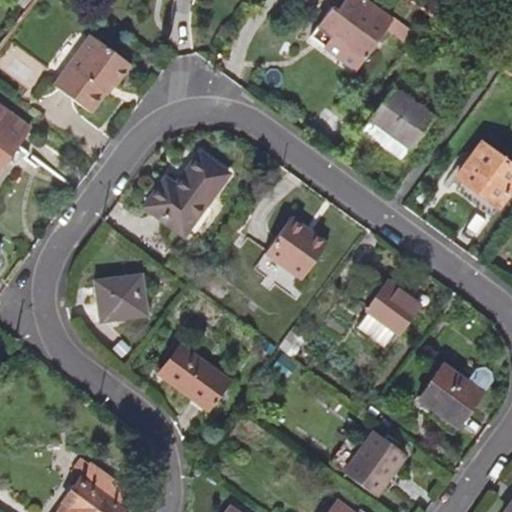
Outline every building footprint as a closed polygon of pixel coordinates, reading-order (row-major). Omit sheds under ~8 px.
[(27,10),(34,0),(14,0),(14,1),(27,10)] [(331,7),(310,37),(356,70),(386,29),(408,45),(416,34),(394,18),(392,21),(364,0),(344,0),(337,11),(331,7)] [(131,65),(90,35),(53,86),(91,114),(105,94),(102,91),(109,83),(114,86),(114,87),(131,65)] [(462,74),(456,83),(464,89),(470,80),(462,74)] [(107,95),(114,86),(109,83),(102,91),(105,94),(107,95)] [(449,95),(455,100),(462,91),(455,86),(449,95)] [(393,88),(362,130),(403,160),(416,141),(434,118),(393,88)] [(0,178),(7,170),(2,167),(17,147),(30,130),(0,108),(0,178)] [(437,120),(434,118),(416,141),(420,144),(437,120)] [(511,188),(511,166),(481,143),(472,156),(460,172),(456,177),(462,182),(498,209),(511,188)] [(460,172),(472,156),(467,152),(455,168),(460,172)] [(165,179),(144,207),(184,236),(228,175),(200,154),(187,171),(189,172),(182,182),(180,180),(175,187),(165,179)] [(187,171),(180,180),(182,182),(189,172),(187,171)] [(498,209),(462,182),(455,192),(491,219),(498,209)] [(245,212),(233,228),(240,234),(252,216),(245,212)] [(312,232),(292,217),(289,222),(309,236),(312,232)] [(299,278),(301,280),(327,244),(312,232),(309,236),(289,222),(265,254),(299,278)] [(141,275),(94,281),(100,321),(147,315),(141,275)] [(397,334),(419,305),(387,282),(365,310),(368,312),(357,327),(384,347),(395,332),(397,334)] [(279,348),(291,356),(297,348),(298,346),(309,333),(296,324),(279,348)] [(130,349),(121,341),(112,349),(122,358),(130,349)] [(271,345),(266,342),(262,347),(266,352),(271,345)] [(229,382),(180,345),(162,368),(170,374),(165,380),(207,411),(214,402),(220,406),(231,390),(226,386),(229,382)] [(272,370),(284,378),(294,364),(282,356),(272,370)] [(484,368),(475,369),(465,382),(441,364),(416,399),(432,411),(428,416),(452,433),(456,427),(457,428),(491,380),(490,374),(484,368)] [(158,374),(165,380),(170,374),(162,368),(158,374)] [(344,473),(375,496),(405,454),(374,432),(361,449),(344,473)] [(361,449),(347,439),(329,462),(344,473),(361,449)] [(71,472),(81,479),(91,466),(81,458),(71,472)] [(56,511),(128,511),(137,500),(91,466),(81,479),(56,511)] [(349,511),(336,502),(328,511),(349,511)]
